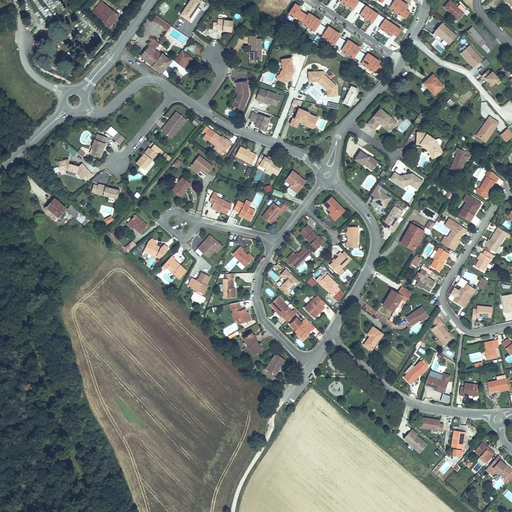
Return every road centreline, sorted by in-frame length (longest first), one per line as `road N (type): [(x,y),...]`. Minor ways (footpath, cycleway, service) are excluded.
road 1 (residential): [(82,106),(103,112),(137,81),(158,78),(226,122),(304,157)]
road 2 (residential): [(511,194),(501,196),(442,296),(465,330),(511,325)]
road 3 (residential): [(328,339),(404,400),(497,418)]
road 4 (residential): [(276,242),(254,297),(261,318),(311,365)]
road 5 (residential): [(373,230),(371,260),(328,339)]
